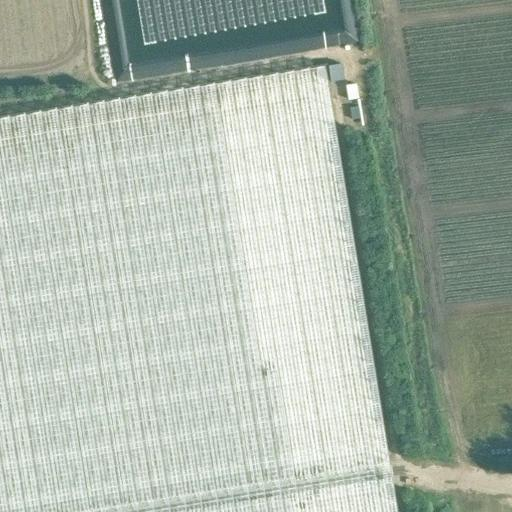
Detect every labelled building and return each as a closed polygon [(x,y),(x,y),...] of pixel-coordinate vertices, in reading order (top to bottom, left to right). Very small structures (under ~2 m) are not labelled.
[(457,167),(444,50),(436,51),(430,0),(399,0),(425,216),(456,212),(454,196),(471,194),(468,171),(458,172),(457,167)] [(341,63),(328,64),(330,81),(343,79),(341,63)] [(0,511),(397,511),(325,66),(0,118),(0,511)] [(357,83),(347,85),(349,99),(358,98),(357,83)] [(511,169),(490,169),(488,206),(511,206),(511,169)]
